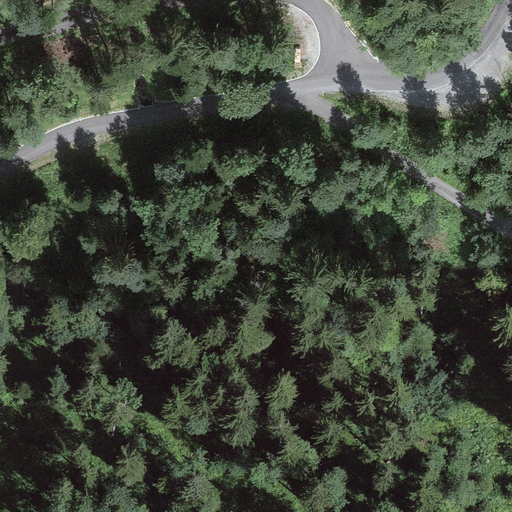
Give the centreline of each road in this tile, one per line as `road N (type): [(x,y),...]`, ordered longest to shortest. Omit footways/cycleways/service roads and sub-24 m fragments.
road 1 (track): [(0,169),(84,127),(331,83)]
road 2 (track): [(511,223),(481,222),(367,140),(337,106),(331,83)]
road 3 (track): [(331,83),(419,80),(450,69),(473,52),(503,0)]
road 4 (track): [(190,0),(0,38)]
